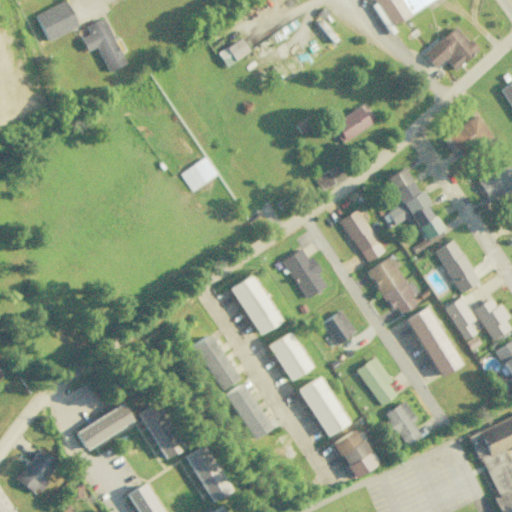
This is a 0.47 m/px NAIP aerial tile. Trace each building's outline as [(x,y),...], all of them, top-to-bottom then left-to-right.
[(75,26),(62,0),(61,0),(32,14),(45,40),(75,26)] [(122,63),(100,17),(83,25),(87,33),(77,37),(83,50),(94,45),(106,71),(122,63)] [(475,49),(452,24),(420,54),(432,67),(442,59),(452,70),(475,49)] [(222,65),(245,51),(237,37),(214,51),(222,65)] [(511,78),(498,88),(511,111),(511,78)] [(340,139),(367,124),(358,106),(330,120),(340,139)] [(489,135),(472,113),(444,134),(461,157),(489,135)] [(214,173),(202,155),(177,173),(189,190),(214,173)] [(490,204),(511,188),(511,170),(503,158),(473,181),(490,204)] [(381,176),(396,204),(384,211),(391,223),(403,217),(409,229),(414,226),(421,238),(438,229),(423,203),(425,201),(418,188),(414,190),(400,166),(381,176)] [(332,183),(325,169),(311,177),(319,190),(332,183)] [(337,218),(362,262),(380,251),(355,207),(337,218)] [(456,293),(475,281),(450,238),(431,249),(456,293)] [(307,256),(304,257),(298,247),(278,259),(302,298),(324,285),(307,256)] [(402,282),(386,256),(362,270),(387,310),(393,306),(398,313),(413,304),(408,295),(415,291),(407,279),(402,282)] [(276,320),(245,274),(224,288),(255,334),(276,320)] [(473,331),(466,322),(471,318),(456,296),(440,307),(461,339),(473,331)] [(489,340),(507,328),(501,318),(505,316),(497,303),(492,306),(486,297),(468,308),(489,340)] [(435,376),(456,365),(423,306),(402,317),(435,376)] [(318,322),(333,344),(352,331),(337,309),(318,322)] [(262,345),(285,380),(307,366),(283,331),(262,345)] [(214,390),(232,379),(205,333),(187,343),(214,390)] [(490,350),(511,385),(511,344),(509,339),(490,350)] [(378,405),(392,394),(384,383),(388,380),(370,355),(351,369),(378,405)] [(321,436),(343,423),(314,375),(292,388),(321,436)] [(247,439),(265,428),(236,382),(219,393),(247,439)] [(418,435),(409,421),(413,418),(400,399),(378,415),(390,433),(394,431),(404,445),(418,435)] [(159,459),(177,449),(151,402),(133,412),(159,459)] [(72,432),(83,449),(128,419),(117,403),(72,432)] [(327,442),(350,477),(372,463),(350,427),(327,442)] [(181,453),(205,501),(223,492),(200,444),(181,453)] [(52,461),(35,448),(12,478),(32,493),(43,480),(39,477),(52,461)] [(123,493),(134,511),(158,511),(140,482),(123,493)]
